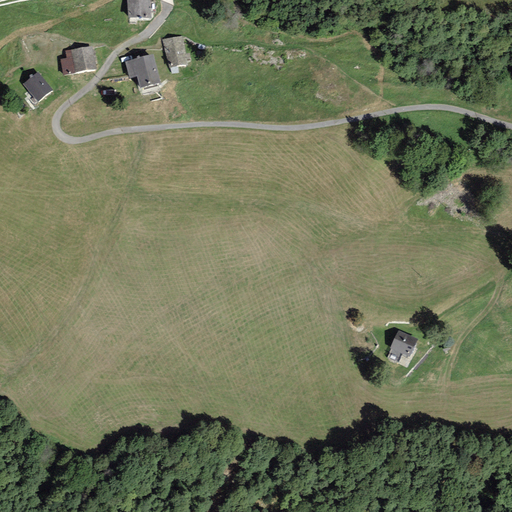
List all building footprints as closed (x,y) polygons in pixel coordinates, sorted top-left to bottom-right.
[(127,0),(129,19),(149,18),(148,0),(127,0)] [(179,46),(184,73),(200,70),(195,43),(179,46)] [(89,49),(66,53),(68,61),(63,62),(65,75),(93,70),(89,49)] [(173,92),(166,64),(140,71),(144,85),(150,84),(154,97),(173,92)] [(44,80),(30,91),(42,106),(55,96),(44,80)] [(425,346),(407,337),(398,355),(417,364),(425,346)]
